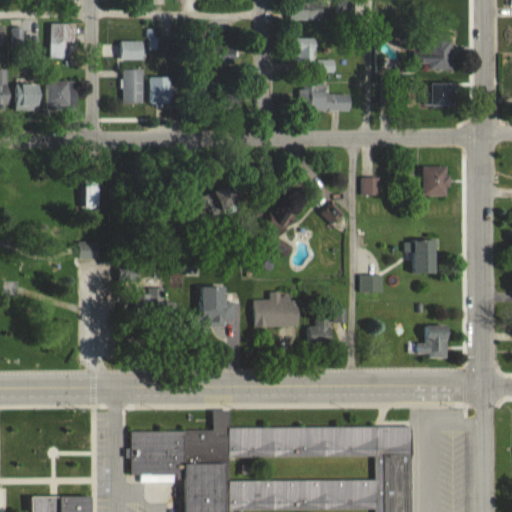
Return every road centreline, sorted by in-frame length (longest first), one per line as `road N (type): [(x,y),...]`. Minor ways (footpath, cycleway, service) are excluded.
road 1 (residential): [(0,388),(511,385)]
road 2 (residential): [(0,138),(511,135)]
road 3 (residential): [(482,511),(482,0)]
road 4 (residential): [(90,138),(89,0)]
road 5 (residential): [(263,135),(261,0)]
